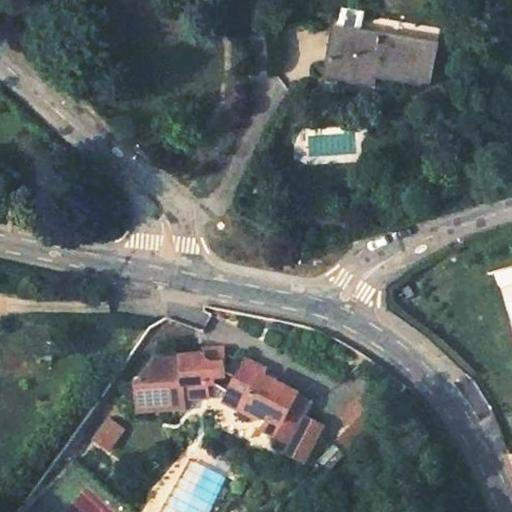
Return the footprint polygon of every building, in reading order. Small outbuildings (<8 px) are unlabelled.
[(378,76),(431,82),(436,42),(334,27),(326,68),(378,76)] [(378,76),(326,68),(325,76),(377,83),(378,76)] [(130,395),(132,417),(180,413),(179,406),(204,404),(203,392),(211,391),(223,399),(219,407),(264,429),(259,439),(285,451),(305,407),(255,384),(257,377),(237,368),(231,382),(220,375),(218,355),(198,357),(199,363),(149,367),(130,395)] [(353,451),(387,407),(365,391),(331,435),(353,451)] [(117,434),(103,424),(88,445),(102,455),(117,434)]
